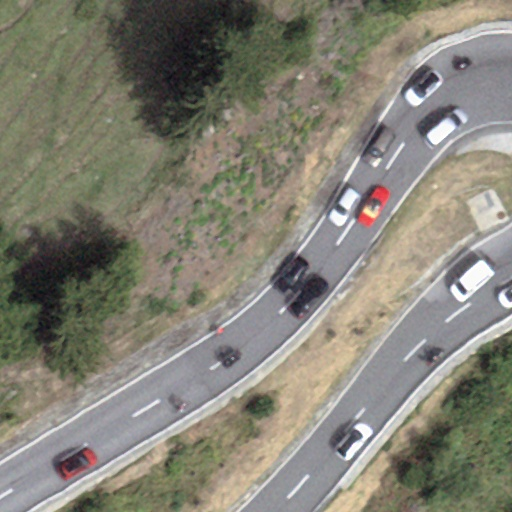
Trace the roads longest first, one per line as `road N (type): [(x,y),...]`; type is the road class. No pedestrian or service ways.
road 1 (primary): [(511,73),(437,94),(337,242),(261,329),(0,495)]
road 2 (primary): [(274,511),(421,342),(511,275)]
